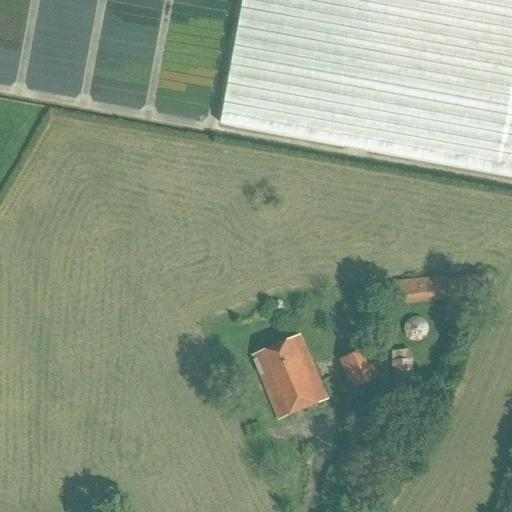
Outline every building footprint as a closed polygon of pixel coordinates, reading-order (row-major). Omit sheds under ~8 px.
[(511,0),(247,0),(225,125),(511,176),(511,0)] [(482,296),(480,276),(444,280),(444,278),(396,283),(399,305),(482,296)] [(429,320),(412,319),(411,334),(429,335),(429,320)] [(279,420),(328,399),(301,336),(252,356),(279,420)] [(351,390),(380,378),(367,348),(338,360),(351,390)] [(393,380),(413,378),(411,360),(391,362),(393,380)] [(416,448),(422,431),(385,420),(380,435),(386,436),(385,438),(416,448)] [(365,478),(381,437),(352,426),(337,466),(365,478)] [(389,506),(396,490),(371,479),(364,495),(389,506)]
